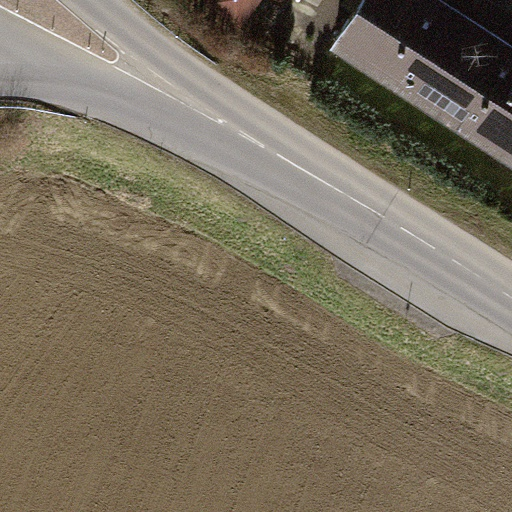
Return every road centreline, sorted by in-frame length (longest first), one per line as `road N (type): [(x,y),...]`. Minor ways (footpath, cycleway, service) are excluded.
road 1 (tertiary): [(169,90),(511,296)]
road 2 (tertiary): [(9,60),(169,90)]
